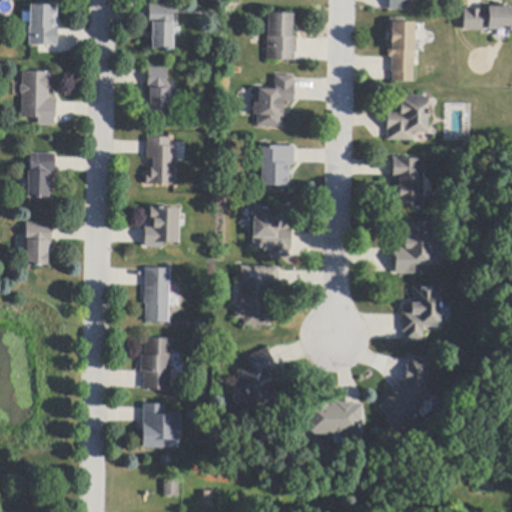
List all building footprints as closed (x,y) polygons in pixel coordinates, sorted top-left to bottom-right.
[(409,0),(409,11),(389,10),(389,9),(389,0),(409,0)] [(511,29),(488,29),(488,30),(485,30),(485,31),(464,31),(465,10),(468,11),(482,11),(484,11),(485,9),(489,9),(489,8),(498,8),(498,4),(507,5),(507,8),(511,8),(511,29)] [(57,6),(57,27),(58,27),(58,30),(58,47),(53,47),(53,46),(39,46),(29,46),(29,41),(30,25),(30,23),(22,23),(23,13),(30,13),(30,5),(57,6)] [(152,5),(174,6),(173,50),(169,50),(169,51),(164,51),(164,50),(152,50),(152,40),(149,40),(149,33),(152,33),(152,25),(149,25),(149,22),(149,5),(152,5)] [(297,39),(296,53),(295,53),(295,61),(267,60),(268,36),(268,34),(269,21),(269,14),(294,14),(293,37),(297,37),(297,39)] [(414,52),(414,66),(413,82),(393,81),(393,80),(393,73),(392,73),(392,57),(388,57),(389,19),(405,19),(405,24),(415,24),(414,52)] [(167,69),(167,80),(167,86),(170,86),(170,93),(169,119),(156,118),(156,113),(147,113),(147,87),(149,87),(149,85),(149,71),(149,69),(167,69)] [(56,103),(56,118),(54,118),(54,124),(54,126),(38,126),(38,118),(22,118),(22,95),(21,93),(21,87),(23,84),(23,72),(51,72),(51,88),(48,88),(48,99),(56,99),(56,103)] [(294,82),(294,86),(295,86),(294,100),(294,102),(284,102),(284,118),(282,118),(281,128),(258,127),(258,116),(253,116),(254,90),(274,91),(275,76),(294,77),(294,82)] [(388,139),(388,130),(386,130),(387,115),(387,112),(400,112),(400,108),(396,108),(396,96),(428,97),(428,133),(412,133),(412,141),(388,140),(388,139)] [(171,147),(176,148),(176,162),(175,186),(146,185),(147,174),(151,174),(152,165),(153,165),(153,160),(147,159),(147,155),(147,143),(148,138),(170,139),(170,147),(171,147)] [(295,147),(295,150),(294,163),(294,166),(289,166),(289,187),(262,186),(262,172),(262,160),(263,147),(295,147)] [(55,158),(55,172),(55,175),(49,174),(49,198),(28,198),(28,189),(28,179),(28,172),(30,172),(30,155),(55,155),(55,158)] [(423,160),(423,177),(422,197),(422,208),(395,208),(395,180),(393,180),(393,177),(393,163),(393,160),(423,160)] [(291,234),(291,256),(291,258),(271,258),(271,251),(264,251),(264,248),(253,248),(253,230),(251,228),(251,221),(253,219),(255,219),(255,209),(255,208),(274,209),(274,217),(281,217),(281,230),(291,230),(291,234)] [(179,215),(179,227),(179,244),(163,244),(163,248),(145,248),(145,244),(145,230),(145,226),(149,226),(149,220),(151,220),(151,209),(179,209),(179,215)] [(396,271),(396,265),(394,265),(394,250),(394,247),(401,247),(401,234),(404,234),(404,222),(430,222),(430,234),(433,234),(433,247),(430,247),(430,265),(415,265),(415,274),(396,274),(396,271)] [(52,228),(51,240),(51,243),(49,243),(48,266),(26,265),(27,254),(27,242),(26,242),(26,236),(26,223),(52,224),(52,228)] [(279,272),(278,285),(278,288),(271,288),(271,296),(275,296),(275,305),(270,305),(270,327),(244,326),(244,320),(236,320),(236,307),(242,307),(242,288),(240,288),(240,282),(241,267),(279,268),(279,272)] [(169,294),(169,309),(168,323),(145,322),(146,305),(144,305),(144,286),(145,271),(145,269),(170,270),(169,294)] [(405,340),(405,333),(402,333),(402,317),(402,313),(413,313),(413,288),(440,289),(440,328),(423,328),(423,341),(405,341),(405,340)] [(171,340),(170,369),(169,388),(169,391),(143,390),(143,389),(144,373),(140,373),(140,356),(144,356),(145,339),(171,340)] [(268,352),(275,368),(276,370),(270,373),(272,378),(273,378),(276,384),(272,386),(273,388),(265,391),(270,401),(252,409),(244,391),(246,390),(245,388),(243,388),(236,372),(250,365),(247,358),(267,349),(268,352)] [(428,360),(423,407),(417,411),(419,414),(407,423),(408,425),(403,428),(401,428),(395,433),(385,421),(388,419),(379,408),(387,401),(386,400),(393,395),(391,393),(398,386),(401,389),(405,386),(406,386),(406,385),(405,385),(406,366),(408,367),(409,361),(409,358),(428,360)] [(338,403),(353,403),(353,405),(360,405),(362,405),(362,424),(361,424),(361,435),(343,435),(341,437),(336,437),(334,435),(307,435),(307,405),(336,406),(336,403),(338,403)] [(142,422),(142,409),(142,405),(164,405),(164,416),(180,416),(180,441),(162,441),(162,449),(142,449),(142,422)] [(178,482),(178,497),(164,497),(164,482),(178,482)] [(212,493),(212,504),(201,504),(201,493),(212,493)]
